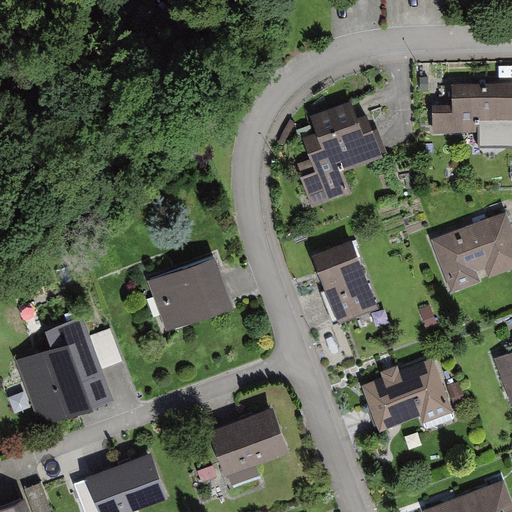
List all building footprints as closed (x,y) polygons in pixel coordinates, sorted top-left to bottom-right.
[(452,106),(433,107),(434,134),(480,133),(480,148),(511,146),(511,86),(452,88),(452,106)] [(350,103),(313,117),(319,134),(304,140),(317,174),(304,179),(313,206),(349,193),(341,171),(388,154),(384,144),(379,130),(373,132),(368,117),(357,121),(353,112),(350,103)] [(511,221),(509,214),(439,241),(458,290),(511,269),(511,221)] [(352,241),(314,256),(333,304),(341,324),(379,309),(352,241)] [(215,258),(150,281),(168,331),(233,309),(226,289),(215,258)] [(53,349),(18,361),(41,426),(111,402),(100,370),(88,338),(82,319),(47,331),(53,349)] [(110,330),(88,338),(100,370),(112,366),(123,362),(110,330)] [(433,359),(363,385),(376,418),(381,431),(422,415),(425,423),(454,412),(433,359)] [(227,426),(211,432),(226,475),(289,453),(274,409),(227,426)] [(159,456),(96,476),(107,511),(132,511),(172,499),(159,456)] [(511,511),(511,499),(505,482),(426,511),(425,511),(511,511)] [(34,511),(32,503),(0,511),(34,511)]
